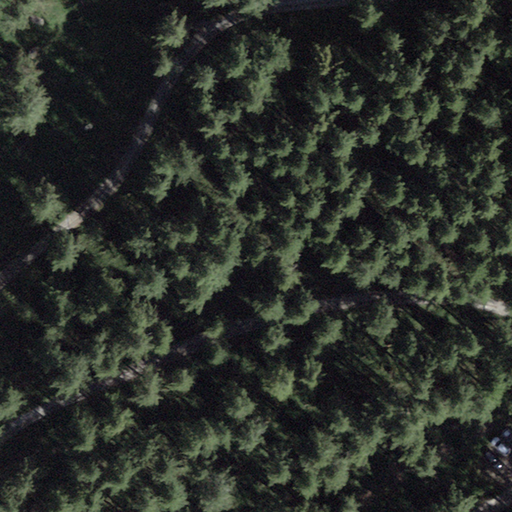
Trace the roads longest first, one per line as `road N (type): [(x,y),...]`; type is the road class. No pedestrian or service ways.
road 1 (track): [(0,442),(39,413),(251,320),(398,296),(511,308)]
road 2 (track): [(338,0),(235,14),(166,82),(116,187),(0,279)]
